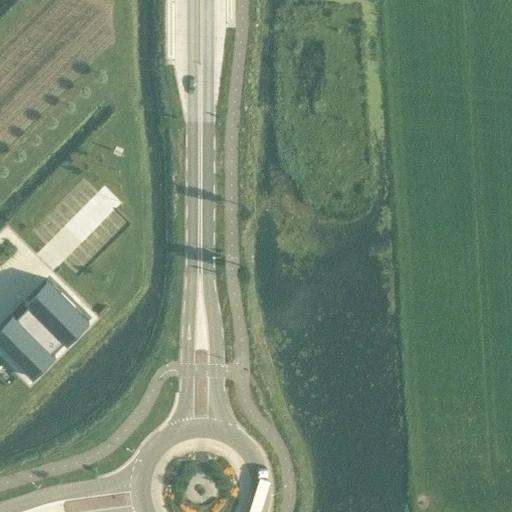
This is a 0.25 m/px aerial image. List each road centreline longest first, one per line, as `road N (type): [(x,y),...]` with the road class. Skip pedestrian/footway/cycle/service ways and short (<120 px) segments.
road 1 (tertiary): [(199,0),(200,244)]
road 2 (tertiary): [(200,244),(183,435)]
road 3 (tertiary): [(215,434),(200,244)]
road 4 (unclassified): [(143,482),(65,492),(6,511)]
